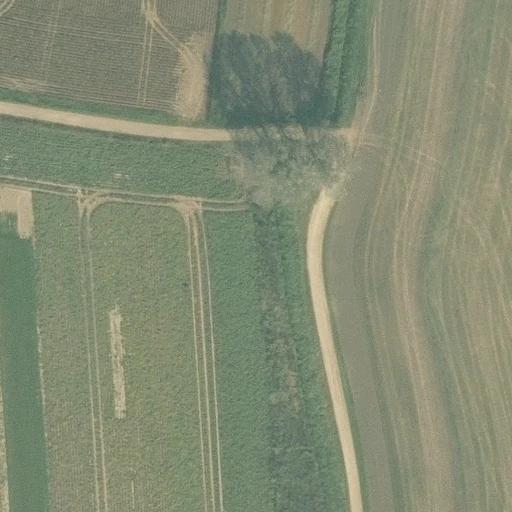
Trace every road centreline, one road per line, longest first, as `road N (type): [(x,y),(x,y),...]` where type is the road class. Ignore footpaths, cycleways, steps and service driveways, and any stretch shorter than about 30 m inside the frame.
road 1 (track): [(343,136),(316,222),(313,261),(355,511)]
road 2 (track): [(0,107),(187,135),(343,136)]
